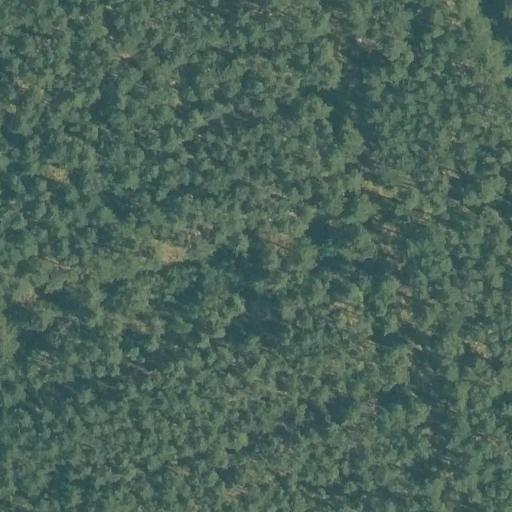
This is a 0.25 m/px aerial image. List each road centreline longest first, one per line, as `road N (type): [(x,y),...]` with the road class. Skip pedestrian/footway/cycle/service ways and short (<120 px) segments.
road 1 (track): [(0,305),(511,180)]
road 2 (track): [(460,511),(337,0)]
